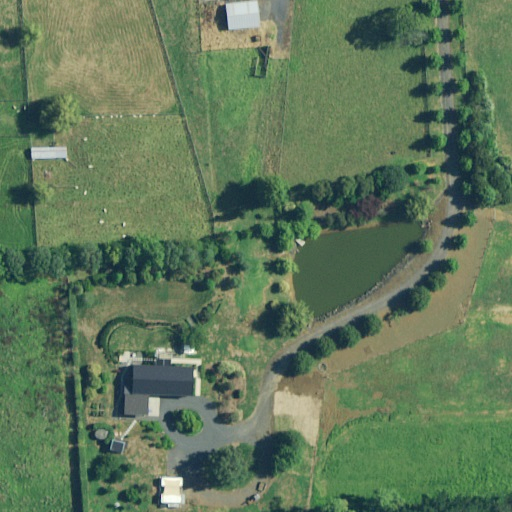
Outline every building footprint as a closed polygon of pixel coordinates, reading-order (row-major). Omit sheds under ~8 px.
[(220,4),(223,28),(258,24),(255,0),(220,4)] [(64,147),(29,147),(29,158),(64,158),(64,147)] [(130,364),(129,368),(122,368),(122,377),(125,377),(125,383),(129,383),(128,394),(192,396),(193,366),(130,364)] [(183,465),(173,464),(172,477),(183,478),(183,465)] [(184,483),(166,483),(166,502),(183,503),(184,483)]
